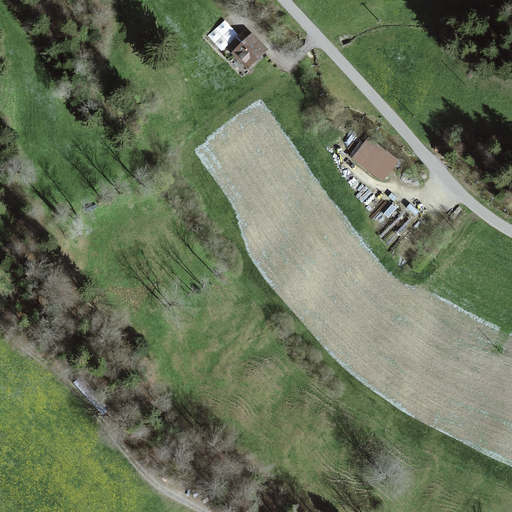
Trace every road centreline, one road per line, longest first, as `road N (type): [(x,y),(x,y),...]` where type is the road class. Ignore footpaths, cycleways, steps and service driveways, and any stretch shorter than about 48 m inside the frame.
road 1 (unclassified): [(281,0),(472,204),(511,230)]
road 2 (track): [(201,511),(157,486),(87,405),(0,324)]
